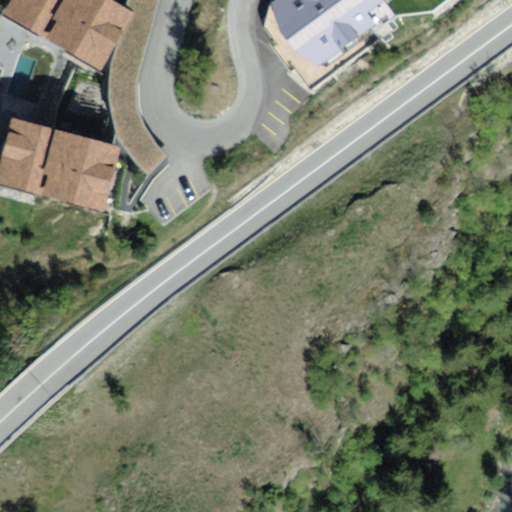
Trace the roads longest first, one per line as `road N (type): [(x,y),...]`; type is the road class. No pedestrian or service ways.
road 1 (primary): [(0,408),(149,276),(511,5)]
road 2 (residential): [(167,0),(146,98),(156,118),(200,131),(238,107),(247,78),(233,34),(234,0)]
